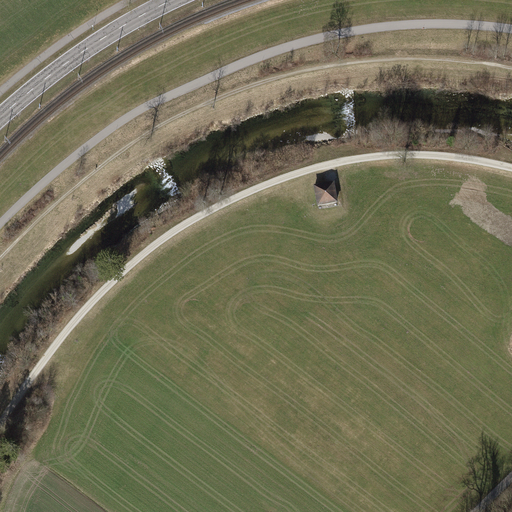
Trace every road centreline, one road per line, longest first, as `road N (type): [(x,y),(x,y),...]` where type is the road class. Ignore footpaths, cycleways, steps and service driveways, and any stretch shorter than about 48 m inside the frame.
road 1 (track): [(511,168),(398,154),(335,162),(226,203),(137,259),(90,304),(0,428)]
road 2 (track): [(0,224),(133,113),(269,52),(384,26),(511,29)]
road 3 (primary): [(172,0),(82,51),(0,117)]
